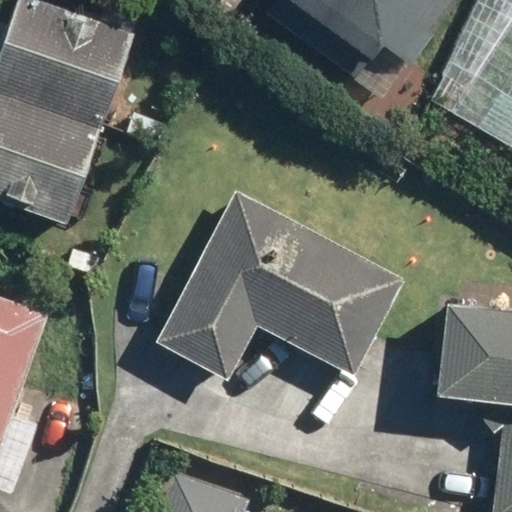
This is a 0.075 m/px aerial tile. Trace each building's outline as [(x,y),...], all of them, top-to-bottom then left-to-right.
[(132,31),(45,0),(14,0),(0,40),(0,199),(62,222),(132,31)] [(291,0),(368,55),(377,43),(407,65),(454,0),(291,0)] [(511,150),(511,0),(484,0),(424,95),(511,150)] [(152,88),(125,128),(163,155),(191,114),(152,88)] [(235,189),(155,337),(228,376),(257,322),(353,373),(403,279),(235,189)] [(0,294),(0,485),(12,490),(38,421),(12,412),(49,312),(0,294)] [(502,401),(489,511),(511,511),(511,308),(441,300),(431,393),(502,401)] [(243,511),(249,495),(175,469),(159,511),(243,511)]
